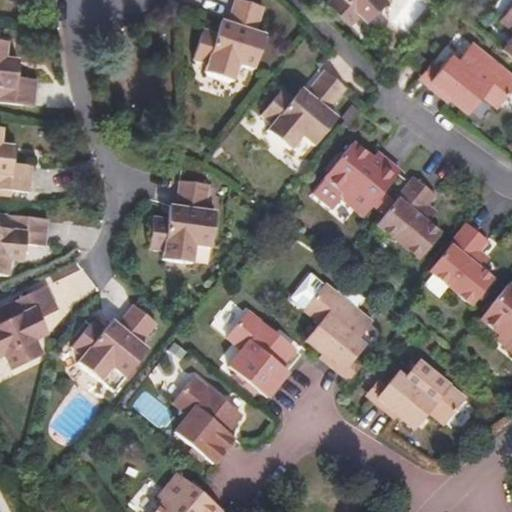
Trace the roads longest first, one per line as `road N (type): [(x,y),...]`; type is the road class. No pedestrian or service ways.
road 1 (residential): [(67,21),(92,140),(122,183),(93,270)]
road 2 (residential): [(448,505),(325,431),(296,431),(236,484)]
road 3 (residential): [(511,189),(383,94)]
